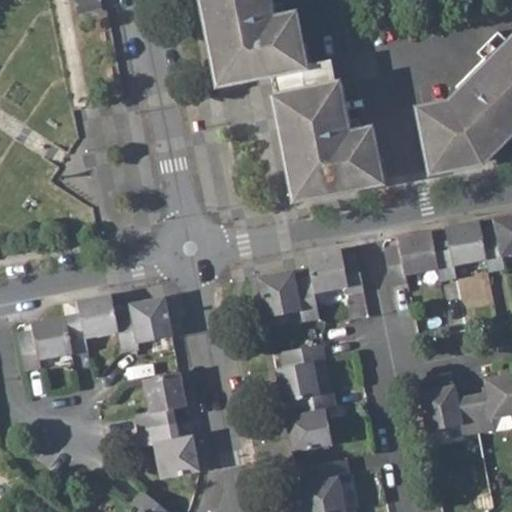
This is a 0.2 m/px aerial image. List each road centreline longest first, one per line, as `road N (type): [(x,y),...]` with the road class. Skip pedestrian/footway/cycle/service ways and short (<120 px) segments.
road 1 (residential): [(189,246),(242,511)]
road 2 (residential): [(142,0),(189,246)]
road 3 (unknown): [(342,0),(352,42),(403,100),(429,208)]
road 4 (residential): [(189,246),(0,290)]
road 5 (residential): [(189,246),(361,219)]
road 6 (residential): [(361,219),(511,193)]
road 7 (residential): [(385,364),(414,511)]
road 8 (residential): [(361,219),(385,364)]
road 9 (residential): [(385,364),(511,345)]
